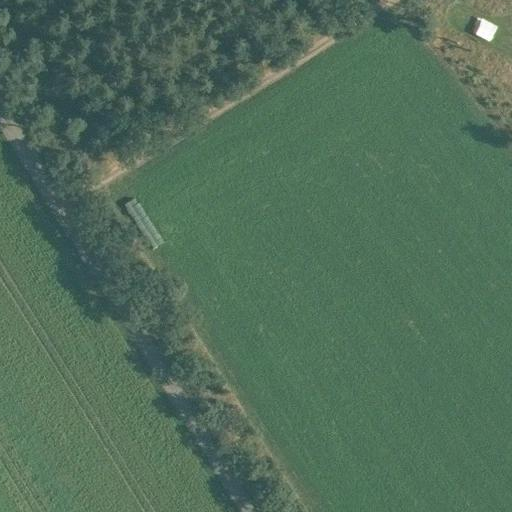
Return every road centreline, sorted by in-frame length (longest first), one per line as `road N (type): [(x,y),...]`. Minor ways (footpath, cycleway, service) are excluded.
road 1 (unclassified): [(246,511),(0,114)]
road 2 (track): [(55,203),(384,0)]
